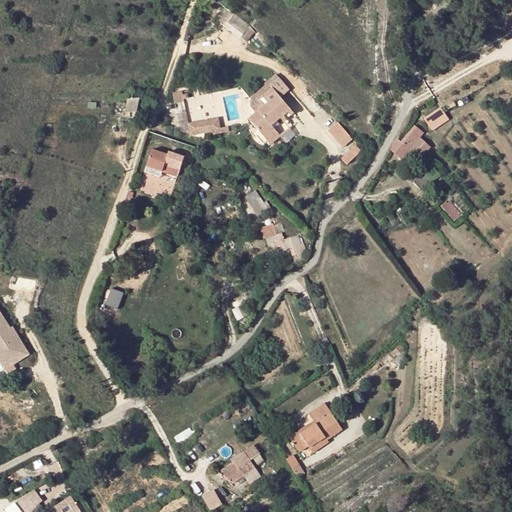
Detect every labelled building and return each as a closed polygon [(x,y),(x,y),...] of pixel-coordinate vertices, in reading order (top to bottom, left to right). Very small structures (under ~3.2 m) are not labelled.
[(232,13),(225,21),(240,34),(247,26),(232,13)] [(295,90),(286,78),(277,84),(278,87),(264,98),(269,105),(262,111),(254,117),(268,136),(279,129),(276,125),(285,118),(288,122),(299,113),(287,97),(295,90)] [(264,98),(257,104),(262,111),(269,105),(264,98)] [(128,99),(125,111),(135,113),(137,101),(128,99)] [(441,110),(424,121),(432,133),(449,122),(441,110)] [(221,116),(193,119),(195,129),(223,126),(221,116)] [(279,129),(268,136),(274,144),(284,135),(279,129)] [(333,131),(324,140),(339,156),(348,147),(333,131)] [(407,141),(401,146),(407,153),(400,160),(401,161),(410,152),(421,161),(431,149),(421,140),(414,147),(407,141)] [(397,142),(389,151),(400,160),(407,153),(401,146),(397,142)] [(151,148),(150,154),(181,166),(184,154),(168,150),(168,152),(151,148)] [(181,166),(150,154),(147,166),(163,171),(179,175),(181,166)] [(352,154),(343,162),(349,168),(357,160),(352,154)] [(343,162),(338,167),(343,173),(349,168),(343,162)] [(422,165),(409,175),(420,191),(434,180),(422,165)] [(163,171),(147,166),(145,172),(161,176),(163,171)] [(454,221),(463,214),(451,198),(442,204),(454,221)] [(281,221),(262,226),(271,257),(291,251),(293,255),(306,252),(301,234),(286,238),(281,221)] [(290,257),(292,267),(306,262),(304,253),(290,257)] [(111,288),(105,304),(118,309),(124,292),(111,288)] [(11,329),(0,311),(0,358),(23,344),(17,335),(16,336),(11,329)] [(29,354),(23,344),(0,358),(0,361),(5,370),(29,354)] [(293,423),(283,429),(291,443),(299,438),(302,443),(334,424),(318,397),(303,406),(307,417),(294,425),(293,423)] [(237,445),(225,452),(226,454),(229,459),(217,467),(222,475),(246,461),(242,454),(252,449),(247,439),(237,445)] [(229,459),(226,454),(214,462),(217,467),(229,459)] [(289,455),(282,459),(284,463),(288,470),(296,465),(289,455)] [(33,487),(17,501),(25,511),(30,511),(44,501),(33,487)] [(211,510),(223,503),(214,488),(202,495),(211,510)] [(60,511),(78,511),(80,511),(76,503),(72,505),(70,502),(60,508),(62,511),(60,511)]
